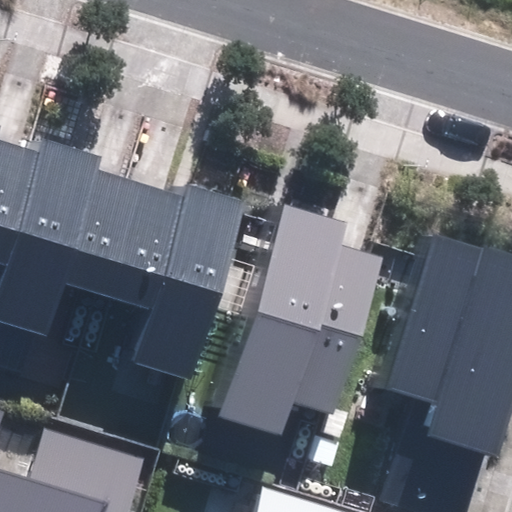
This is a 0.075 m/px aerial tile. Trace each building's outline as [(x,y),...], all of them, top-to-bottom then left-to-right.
[(135,364),(189,381),(244,199),(186,182),(182,196),(97,170),(102,153),(44,135),(39,150),(0,138),(0,262),(6,264),(0,283),(0,320),(50,335),(66,281),(153,307),(135,364)] [(221,416),(282,434),(293,400),(337,413),(384,257),(342,244),(348,222),(285,203),(221,416)] [(429,434),(498,456),(511,411),(511,251),(487,244),(486,250),(437,235),(389,388),(439,404),(429,434)] [(0,511),(102,511),(103,511),(106,511),(128,511),(146,452),(44,422),(28,476),(0,467),(0,511)] [(345,511),(262,487),(253,511),(345,511)]
